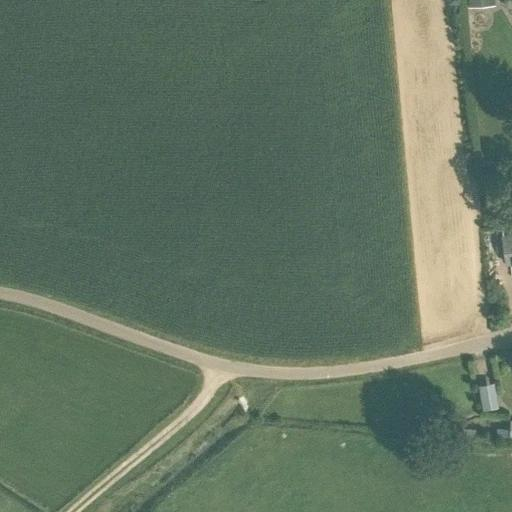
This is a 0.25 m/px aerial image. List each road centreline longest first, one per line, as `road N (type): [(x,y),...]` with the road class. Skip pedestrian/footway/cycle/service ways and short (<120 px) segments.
road 1 (unclassified): [(0,293),(191,354),(270,370),(366,365),(493,340)]
road 2 (track): [(219,360),(187,414),(76,511)]
